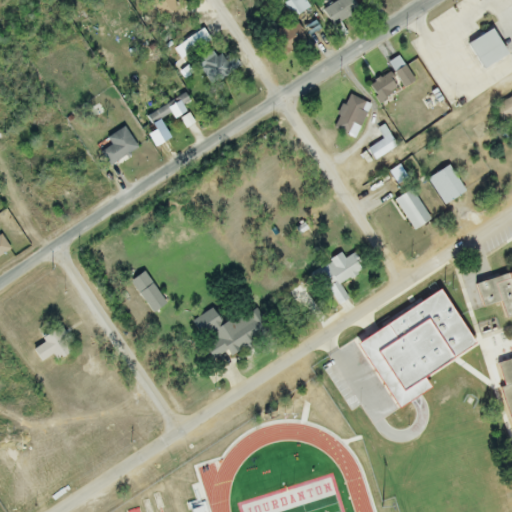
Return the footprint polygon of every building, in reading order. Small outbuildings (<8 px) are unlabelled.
[(172,0),(160,0),(160,11),(172,11),(172,0)] [(331,28),(356,9),(349,0),(334,0),(319,11),(331,28)] [(305,1),(287,1),(287,13),(305,13),(305,1)] [(279,56),(304,45),(295,23),(270,34),(279,56)] [(499,53),(478,66),(463,43),(484,29),(499,53)] [(179,44),(207,87),(237,68),(227,53),(220,58),(214,49),(214,50),(201,30),(179,44)] [(385,66),(403,88),(413,80),(395,58),(385,66)] [(380,100),(397,88),(387,73),(370,84),(380,100)] [(363,113),(357,110),(361,103),(347,96),(330,127),(349,138),(363,113)] [(492,107),(499,122),(511,115),(511,98),(511,97),(492,107)] [(110,146),(99,153),(108,167),(135,148),(121,128),(105,139),(110,146)] [(441,205),(462,194),(448,167),(426,179),(441,205)] [(411,232),(428,220),(408,190),(390,202),(411,232)] [(0,255),(8,250),(0,238),(0,255)] [(343,260),(338,253),(308,275),(323,296),(361,269),(351,255),(343,260)] [(511,319),(511,272),(471,284),(478,309),(498,304),(503,322),(511,319)] [(410,358),(397,343),(370,365),(383,380),(410,358)] [(511,435),(511,357),(491,363),(511,435)]
